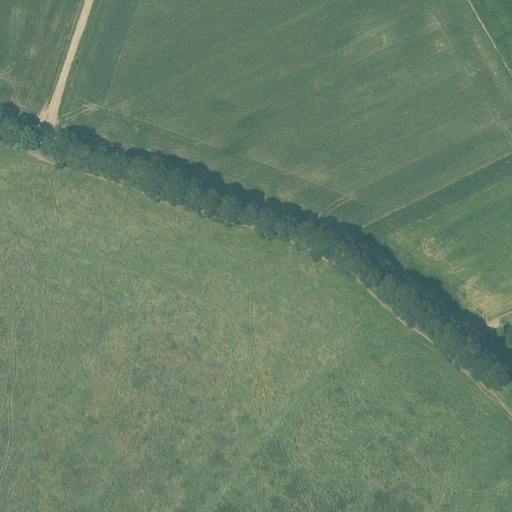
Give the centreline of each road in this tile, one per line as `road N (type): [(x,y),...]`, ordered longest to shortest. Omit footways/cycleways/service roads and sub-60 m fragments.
road 1 (unclassified): [(511,386),(362,262),(294,228),(0,127)]
road 2 (track): [(87,0),(44,143)]
